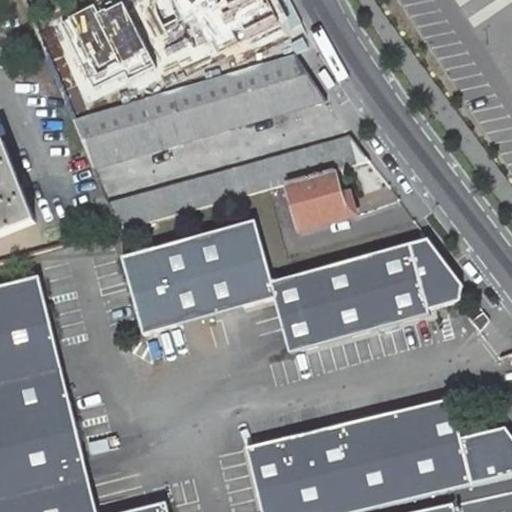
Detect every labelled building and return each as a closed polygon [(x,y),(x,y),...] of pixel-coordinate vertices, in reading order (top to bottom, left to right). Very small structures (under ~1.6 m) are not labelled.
[(85,0),(65,10),(70,19),(64,22),(98,87),(130,71),(133,78),(158,65),(152,53),(160,49),(147,24),(142,26),(128,0),(85,0)] [(281,20),(270,0),(177,0),(187,20),(197,15),(211,43),(216,41),(222,52),(244,41),(238,30),(247,25),(252,35),(281,20)] [(94,169),(326,101),(296,55),(147,99),(73,121),(94,169)] [(370,162),(351,137),(109,205),(120,231),(287,185),(335,172),(370,162)] [(0,236),(35,223),(3,142),(0,142),(0,236)] [(350,195),(342,197),(335,172),(287,185),(301,232),(357,216),(350,195)] [(465,289),(431,242),(275,283),(259,221),(125,256),(146,334),(277,300),(291,355),(432,318),(431,313),(463,305),(465,289)] [(0,511),(170,511),(168,504),(132,511),(98,511),(96,503),(66,510),(61,487),(91,480),(43,276),(0,286),(0,511)] [(490,321),(484,312),(472,321),(481,332),(490,321)] [(262,511),(364,511),(511,477),(511,435),(507,429),(462,440),(453,400),(248,449),(262,511)] [(511,511),(511,477),(364,511),(511,511)] [(96,503),(91,480),(61,487),(66,510),(96,503)]
